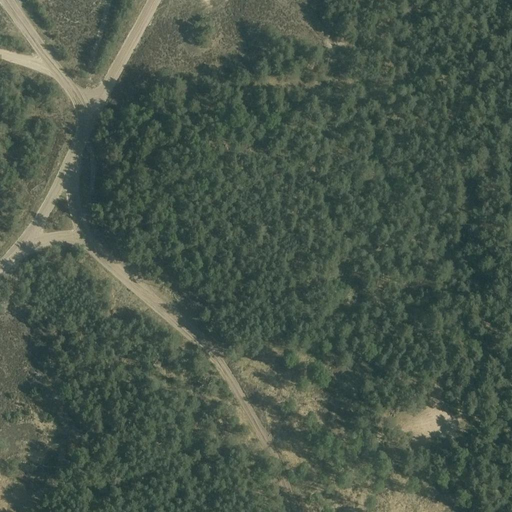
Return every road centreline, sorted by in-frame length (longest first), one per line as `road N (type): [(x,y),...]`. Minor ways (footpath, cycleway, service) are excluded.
road 1 (unknown): [(77,238),(201,342),(261,435),(286,511)]
road 2 (unknown): [(149,0),(74,153)]
road 3 (unknown): [(74,153),(36,231),(77,238)]
